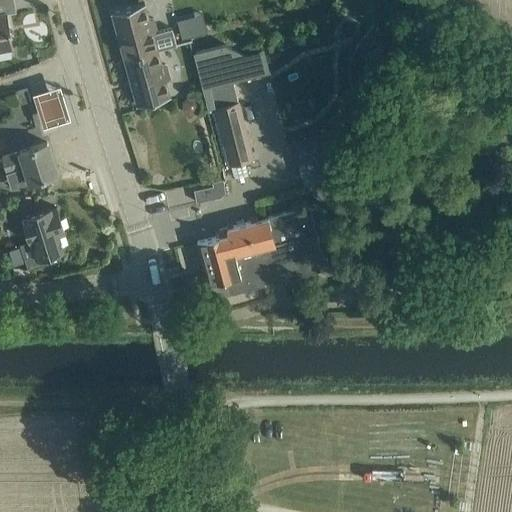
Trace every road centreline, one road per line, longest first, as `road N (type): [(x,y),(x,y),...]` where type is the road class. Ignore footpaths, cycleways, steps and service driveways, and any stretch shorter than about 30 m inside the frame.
road 1 (tertiary): [(70,0),(151,277)]
road 2 (tertiary): [(196,511),(151,277)]
road 3 (unknown): [(141,243),(227,219),(261,195),(250,106)]
road 4 (track): [(0,398),(121,396),(180,406)]
road 5 (unclassified): [(151,277),(0,293)]
road 6 (track): [(0,329),(127,328)]
